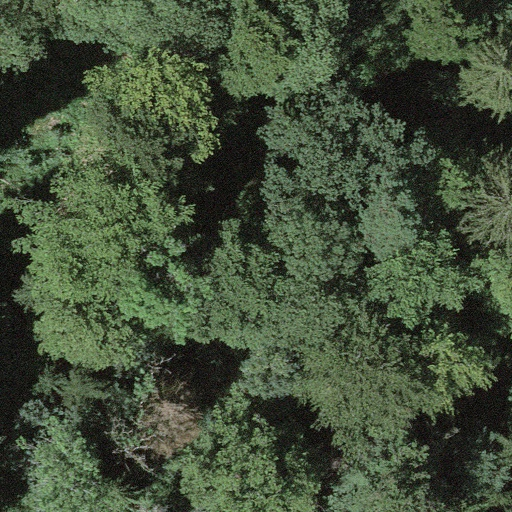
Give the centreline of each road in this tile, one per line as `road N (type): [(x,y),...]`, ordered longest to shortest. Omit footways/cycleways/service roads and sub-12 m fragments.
road 1 (track): [(511,129),(402,124),(226,71),(54,0)]
road 2 (track): [(511,365),(284,511)]
